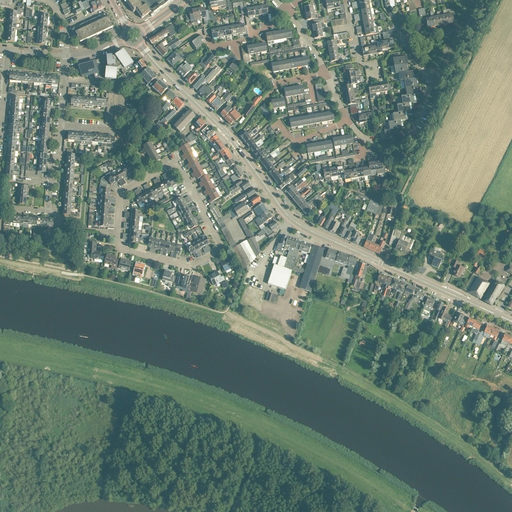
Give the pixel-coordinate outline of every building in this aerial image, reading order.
[(90,0),(85,0),(72,6),(77,15),(89,8),(91,14),(94,13),(105,8),(104,7),(103,8),(99,0),(91,0),(90,0)] [(124,0),(133,12),(136,10),(139,15),(142,19),(144,17),(149,13),(151,15),(154,13),(162,7),(161,6),(165,3),(166,4),(171,0),(124,0)] [(209,0),(206,1),(207,5),(210,5),(211,8),(218,7),(216,0),(209,0)] [(223,8),(228,7),(229,11),(232,10),(231,6),(229,6),(227,0),(225,1),(224,0),(216,0),(218,7),(222,6),(223,8)] [(324,9),(324,11),(325,16),(328,16),(328,12),(331,12),(331,9),(334,9),(332,0),(326,1),(327,9),(324,9)] [(338,0),(334,0),(332,0),(334,9),(336,8),(337,11),(340,10),(341,14),(344,13),(343,6),(343,5),(340,5),(338,0)] [(61,5),(64,11),(68,9),(69,8),(66,2),(61,5)] [(262,7),(260,7),(261,15),(262,15),(262,16),(266,15),(265,14),(268,14),(268,12),(271,11),(269,4),(268,3),(266,4),(266,6),(262,7)] [(304,7),(305,14),(314,12),(316,12),(316,10),(315,6),(304,7)] [(247,7),(243,8),(245,14),(248,13),(248,18),(249,17),(250,18),(253,18),(253,17),(255,16),(253,8),(247,9),(247,7)] [(204,8),(198,9),(200,19),(204,18),(204,21),(210,20),(209,14),(208,13),(205,14),(204,8)] [(8,14),(8,18),(19,19),(19,18),(17,18),(17,15),(20,15),(21,9),(18,9),(18,12),(10,11),(10,14),(8,14)] [(193,13),(189,14),(190,16),(191,21),(192,23),(197,22),(196,19),(200,19),(198,9),(192,11),(193,13)] [(354,15),(354,18),(371,15),(370,9),(361,10),(362,14),(354,15)] [(452,10),(445,11),(446,15),(445,15),(447,24),(454,23),(452,14),(453,14),(452,10)] [(444,15),(440,16),(439,16),(441,25),(447,24),(445,15),(446,15),(445,11),(443,11),(444,15)] [(213,12),(208,13),(209,14),(210,20),(212,20),(216,19),(215,18),(218,17),(218,16),(216,16),(216,17),(214,17),(213,12)] [(314,12),(305,14),(307,21),(312,20),(313,23),(317,22),(318,22),(326,20),(325,17),(318,18),(317,15),(315,15),(314,12)] [(438,17),(433,17),(433,18),(434,27),(441,25),(439,16),(440,16),(439,12),(437,12),(438,17)] [(74,38),(78,38),(80,43),(113,27),(106,13),(73,29),(74,30),(72,30),(74,35),(74,38)] [(431,13),(431,18),(426,19),(428,28),(434,27),(433,18),(433,17),(433,13),(431,13)] [(363,23),(374,21),(372,21),(372,18),(374,18),(375,17),(374,15),(371,15),(354,18),(355,22),(363,20),(363,23)] [(317,25),(312,26),(313,32),(322,30),(321,28),(324,27),(323,24),(327,23),(326,20),(318,22),(318,24),(317,25)] [(357,31),(373,28),(372,22),(374,22),(374,21),(363,23),(364,26),(356,28),(357,31)] [(239,25),(237,26),(238,34),(239,34),(240,35),(243,34),(243,33),(245,33),(244,24),(239,25)] [(365,33),(366,36),(379,33),(378,27),(373,28),(357,31),(357,34),(365,33)] [(224,28),(218,29),(219,38),(220,37),(220,39),(224,38),(223,37),(226,36),(224,28)] [(166,29),(149,40),(152,44),(154,47),(158,44),(156,42),(169,34),(166,29)] [(322,30),(313,32),(314,39),(325,37),(325,33),(322,33),(322,30)] [(388,32),(385,32),(388,49),(395,48),(393,40),(393,39),(393,38),(389,38),(389,35),(391,35),(391,31),(388,32)] [(200,35),(191,41),(192,43),(197,50),(203,44),(201,41),(204,40),(202,37),(200,35)] [(159,53),(163,57),(167,53),(181,44),(177,38),(167,45),(168,46),(165,48),(159,53)] [(374,40),(376,54),(382,53),(382,50),(381,45),(380,42),(381,45),(377,46),(377,42),(374,42),(374,40)] [(327,43),(328,49),(339,47),(338,41),(335,41),(327,43)] [(361,45),(363,56),(370,55),(368,48),(365,48),(364,42),(361,42),(362,44),(361,45)] [(156,48),(159,53),(165,48),(161,43),(160,45),(156,48)] [(339,47),(328,49),(329,56),(338,54),(337,52),(340,51),(340,50),(339,47)] [(133,64),(133,63),(123,50),(115,56),(115,57),(112,57),(112,59),(110,59),(107,59),(108,68),(106,68),(105,79),(116,80),(117,70),(121,70),(124,74),(131,69),(129,67),(133,64)] [(231,52),(227,58),(231,62),(235,57),(236,56),(232,53),(231,52)] [(167,61),(173,67),(178,62),(180,64),(183,60),(181,58),(181,59),(175,53),(167,61)] [(338,54),(329,56),(331,62),(341,60),(341,56),(340,54),(338,54)] [(394,59),(392,59),(393,67),(408,64),(406,56),(400,57),(400,54),(393,56),(394,59)] [(205,64),(207,66),(214,57),(213,56),(209,56),(204,63),(205,64)] [(135,70),(136,72),(138,71),(139,71),(146,65),(142,60),(134,66),(137,69),(135,70)] [(83,64),(79,65),(80,70),(81,70),(82,73),(81,73),(83,77),(87,76),(87,75),(93,73),(95,79),(99,77),(101,76),(100,71),(98,71),(97,69),(101,68),(99,63),(98,63),(97,61),(93,62),(93,63),(84,66),(83,64)] [(239,68),(233,63),(228,69),(234,74),(239,68)] [(395,74),(409,71),(408,64),(393,67),(391,67),(392,75),(395,74)] [(177,71),(184,78),(191,70),(187,66),(185,67),(183,65),(180,67),(177,71)] [(196,83),(192,87),(197,91),(200,87),(202,86),(206,82),(209,84),(222,70),(218,67),(215,70),(211,75),(209,73),(205,77),(203,75),(196,83)] [(150,86),(151,85),(152,85),(154,87),(158,82),(154,79),(156,78),(148,68),(145,71),(140,75),(148,84),(146,86),(148,88),(147,89),(148,90),(149,89),(151,87),(150,86)] [(347,73),(348,79),(359,77),(359,75),(359,74),(359,71),(347,73)] [(409,71),(395,74),(395,75),(396,82),(403,81),(414,79),(413,75),(410,76),(409,71)] [(185,80),(190,85),(200,75),(197,73),(195,75),(193,72),(185,80)] [(124,75),(116,80),(121,84),(127,79),(124,75)] [(348,79),(349,85),(349,86),(352,85),(357,84),(356,81),(360,80),(360,79),(362,79),(362,77),(359,77),(348,79)] [(403,81),(405,88),(419,86),(418,82),(415,83),(414,79),(403,81)] [(162,94),(165,96),(169,92),(166,90),(168,89),(159,81),(158,82),(154,87),(152,85),(151,85),(154,89),(161,96),(162,94)] [(198,92),(205,100),(213,92),(206,85),(198,92)] [(381,85),(375,86),(376,94),(379,93),(380,97),(383,97),(381,85)] [(419,86),(405,88),(406,96),(415,94),(415,95),(420,94),(420,93),(420,90),(419,86)] [(164,102),(160,108),(165,112),(171,104),(169,103),(170,102),(170,101),(171,99),(172,100),(173,100),(176,97),(170,91),(169,92),(165,96),(162,100),(164,102)] [(346,93),(347,99),(354,98),(354,94),(358,93),(358,91),(346,93)] [(214,101),(211,105),(217,111),(220,108),(226,102),(228,103),(233,96),(228,92),(223,98),(221,99),(220,100),(220,99),(218,98),(214,101)] [(207,101),(210,104),(217,97),(214,94),(207,101)] [(228,103),(231,105),(238,96),(235,94),(228,103)] [(406,96),(401,97),(402,105),(411,103),(410,103),(416,102),(415,98),(415,95),(415,94),(406,96)] [(256,106),(262,98),(259,96),(257,98),(256,98),(252,103),(256,106)] [(173,101),(171,103),(179,110),(184,104),(177,97),(173,101)] [(350,105),(350,108),(356,107),(356,104),(360,103),(359,101),(355,101),(354,98),(347,99),(348,105),(350,105)] [(402,105),(396,106),(398,113),(406,111),(406,112),(412,111),(412,110),(411,106),(411,103),(402,105)] [(247,110),(244,115),(247,117),(254,108),(250,104),(246,109),(247,110)] [(228,106),(220,114),(224,118),(229,113),(232,110),(228,106)] [(270,114),(262,106),(260,108),(259,109),(264,113),(268,116),(270,114)] [(225,119),(230,125),(234,122),(233,121),(234,120),(235,122),(241,116),(234,109),(225,119)] [(168,114),(164,118),(167,121),(176,112),(174,110),(169,115),(168,114)] [(173,126),(177,129),(180,133),(195,117),(188,110),(173,126)] [(358,114),(355,115),(356,123),(359,122),(360,123),(366,122),(364,110),(361,111),(362,115),(358,116),(358,114)] [(367,110),(364,110),(366,122),(372,121),(371,113),(367,114),(367,110)] [(398,113),(392,114),(393,122),(402,120),(408,119),(407,118),(407,114),(406,112),(406,111),(398,113)] [(200,119),(197,123),(195,125),(198,127),(195,130),(197,132),(200,129),(200,130),(205,124),(200,119)] [(393,122),(388,123),(388,125),(389,130),(398,129),(403,128),(403,126),(402,122),(402,120),(393,122)] [(215,134),(207,126),(202,132),(206,136),(203,139),(204,140),(207,138),(209,140),(215,134)] [(242,140),(243,139),(257,128),(256,129),(254,126),(250,129),(251,130),(247,133),(248,134),(247,134),(245,131),(239,135),(242,140)] [(256,129),(243,139),(246,143),(250,140),(251,139),(249,136),(250,135),(251,135),(253,134),(254,135),(258,132),(257,130),(256,129)] [(383,131),(380,132),(381,140),(385,139),(399,137),(398,134),(398,130),(398,129),(389,130),(383,131)] [(65,140),(74,141),(75,132),(71,132),(71,133),(69,133),(69,134),(66,134),(65,140)] [(246,144),(249,148),(255,144),(257,143),(261,139),(264,136),(260,132),(259,134),(261,136),(255,141),(255,140),(253,142),(252,140),(246,144)] [(196,140),(191,134),(185,140),(188,144),(191,142),(191,143),(196,140)] [(105,136),(104,147),(107,147),(107,143),(114,144),(115,137),(112,137),(112,135),(107,135),(107,136),(105,136)] [(211,158),(220,152),(225,148),(216,135),(212,138),(210,140),(211,142),(215,148),(213,149),(216,154),(211,158)] [(261,139),(249,148),(253,152),(253,153),(259,149),(256,145),(257,144),(258,145),(260,143),(262,141),(261,139)] [(142,150),(143,152),(153,147),(150,142),(143,146),(145,148),(142,150)] [(182,150),(183,152),(190,149),(188,144),(178,149),(179,152),(182,150)] [(253,153),(256,157),(265,150),(269,147),(268,146),(262,150),(263,151),(261,152),(259,149),(253,153)] [(147,153),(148,155),(155,151),(153,147),(143,152),(144,154),(147,153)] [(260,161),(266,157),(265,157),(263,154),(264,153),(265,154),(267,152),(272,149),(270,147),(269,147),(265,150),(263,152),(262,153),(256,157),(259,162),(260,161)] [(220,152),(211,158),(213,160),(220,156),(219,155),(221,154),(223,157),(229,153),(226,148),(225,148),(220,152)] [(260,161),(264,166),(270,162),(271,161),(274,159),(281,153),(279,150),(278,148),(273,152),(270,154),(272,157),(270,159),(269,158),(268,160),(266,157),(260,161)] [(182,156),(183,158),(193,153),(190,149),(183,152),(184,155),(182,156)] [(147,159),(148,161),(158,156),(155,151),(148,155),(150,157),(147,159)] [(187,159),(188,161),(195,157),(193,153),(183,158),(184,160),(187,159)] [(223,157),(226,162),(226,163),(233,159),(229,153),(223,157)] [(158,156),(148,161),(149,163),(152,162),(153,164),(160,160),(158,156)] [(187,165),(188,167),(198,162),(195,157),(188,161),(189,164),(187,165)] [(376,157),(374,157),(375,162),(376,171),(377,174),(385,173),(384,169),(386,169),(385,161),(382,162),(382,161),(377,162),(376,157)] [(367,158),(369,167),(370,172),(376,171),(375,162),(371,163),(370,158),(367,158)] [(220,166),(216,168),(218,171),(222,169),(225,166),(226,167),(228,168),(235,163),(233,159),(226,163),(226,162),(220,166)] [(271,176),(271,175),(277,171),(285,164),(283,161),(278,165),(279,166),(277,168),(277,169),(276,170),(273,166),(267,171),(268,171),(267,171),(271,176)] [(192,168),(193,170),(200,166),(198,162),(188,167),(189,169),(192,168)] [(267,171),(273,166),(270,162),(264,166),(267,171)] [(125,165),(130,175),(132,173),(133,174),(135,173),(130,163),(125,165)] [(341,176),(344,175),(343,167),(338,168),(338,163),(335,163),(336,168),(338,179),(342,179),(341,176)] [(362,163),(363,168),(365,181),(372,180),(370,172),(369,167),(365,168),(364,163),(362,163)] [(331,181),(338,179),(336,168),(332,169),(331,164),(329,164),(329,169),(331,178),(331,181)] [(355,165),(356,170),(358,178),(361,177),(362,181),(365,181),(363,168),(359,169),(358,164),(355,165)] [(125,165),(120,168),(121,170),(125,178),(128,177),(128,176),(130,175),(125,165)] [(325,165),(322,165),(325,182),(331,181),(331,178),(329,169),(325,170),(325,165)] [(351,179),(352,183),(358,182),(358,178),(356,170),(352,170),(351,165),(349,166),(350,171),(351,179)] [(192,174),(193,176),(203,171),(200,166),(193,170),(194,173),(192,174)] [(236,174),(233,176),(230,178),(234,183),(244,176),(238,166),(233,170),(235,173),(236,174)] [(345,180),(351,179),(350,171),(346,171),(345,166),(343,167),(344,175),(345,180)] [(115,170),(120,180),(123,178),(124,179),(125,178),(121,170),(120,168),(116,170),(115,170)] [(304,168),(296,175),(299,178),(306,171),(304,168)] [(275,180),(278,184),(284,180),(282,178),(291,171),(289,169),(284,173),(284,172),(275,180)] [(115,170),(110,173),(116,184),(119,182),(118,181),(120,180),(115,170)] [(196,177),(198,179),(205,175),(203,171),(193,176),(194,178),(196,177)] [(275,172),(271,175),(273,178),(275,180),(284,172),(283,171),(280,173),(281,174),(280,175),(277,171),(275,172)] [(101,180),(102,181),(104,183),(107,185),(107,184),(106,184),(109,182),(111,185),(114,184),(114,185),(116,184),(110,173),(106,175),(106,176),(102,178),(101,180)] [(199,183),(200,185),(210,180),(207,175),(200,179),(201,182),(199,183)] [(170,177),(168,179),(172,187),(177,185),(173,177),(171,179),(170,177)] [(278,186),(281,190),(285,187),(292,182),(288,177),(284,180),(278,184),(279,185),(278,186)] [(166,182),(163,183),(164,185),(165,185),(167,190),(169,189),(170,191),(173,189),(172,187),(168,179),(165,180),(166,182)] [(102,195),(111,195),(111,192),(110,192),(110,189),(106,189),(107,185),(104,183),(102,181),(101,180),(100,189),(99,193),(102,194),(102,195)] [(204,186),(205,188),(212,184),(210,180),(200,185),(201,188),(204,186)] [(236,185),(232,188),(234,190),(237,188),(243,184),(240,180),(236,182),(234,184),(236,185)] [(285,191),(289,195),(299,185),(303,182),(302,180),(293,187),(292,186),(285,191)] [(247,181),(237,188),(223,197),(224,199),(231,195),(231,196),(239,191),(243,188),(244,190),(251,186),(247,181)] [(289,195),(292,199),(298,193),(297,191),(301,188),(302,189),(306,185),(307,184),(305,181),(304,182),(303,182),(299,185),(289,195)] [(161,183),(158,184),(163,192),(164,194),(169,192),(167,190),(165,185),(164,185),(163,183),(161,184),(161,183)] [(156,187),(154,188),(158,195),(163,192),(158,184),(155,185),(156,187)] [(204,192),(205,194),(215,189),(212,184),(205,188),(206,191),(204,192)] [(151,188),(148,189),(153,198),(158,195),(154,188),(152,189),(151,188)] [(147,192),(144,193),(148,200),(153,198),(148,189),(146,191),(147,192)] [(209,195),(210,197),(217,193),(215,189),(205,194),(206,196),(209,195)] [(252,189),(234,201),(236,204),(242,200),(247,196),(249,198),(256,193),(252,189)] [(293,199),(296,203),(310,191),(308,189),(300,196),(299,194),(293,199)] [(296,203),(299,207),(305,202),(304,200),(311,193),(310,191),(296,203)] [(142,193),(139,194),(144,203),(148,200),(144,193),(142,194),(142,193)] [(217,193),(210,197),(211,200),(209,201),(210,203),(220,198),(217,193)] [(137,197),(133,200),(133,204),(137,202),(139,206),(140,208),(145,206),(144,203),(139,194),(136,196),(137,197)] [(300,208),(303,211),(320,196),(319,194),(307,204),(306,202),(300,208)] [(244,203),(234,210),(237,216),(238,217),(261,201),(257,196),(250,200),(252,203),(246,207),(244,203)] [(320,196),(303,211),(305,215),(312,209),(311,208),(313,206),(315,209),(321,204),(319,202),(318,203),(318,202),(322,198),(320,196)] [(178,206),(186,201),(185,199),(183,199),(182,197),(172,202),(175,207),(178,206)] [(366,211),(376,214),(377,212),(379,205),(380,202),(371,198),(370,201),(369,202),(366,211)] [(186,201),(178,206),(180,211),(187,207),(186,205),(188,204),(186,201)] [(208,207),(213,215),(219,211),(216,206),(217,205),(218,204),(216,202),(208,207)] [(400,209),(405,210),(408,212),(410,205),(402,202),(400,209)] [(263,204),(254,210),(260,217),(268,212),(263,204)] [(323,227),(328,230),(334,219),(332,218),(332,217),(334,218),(339,209),(331,204),(329,208),(332,211),(327,220),(325,223),(323,227)] [(180,211),(178,212),(181,216),(183,215),(191,211),(190,208),(188,209),(187,207),(180,211)] [(62,208),(62,212),(63,212),(63,215),(70,215),(70,216),(74,217),(75,213),(71,213),(71,209),(62,208)] [(183,215),(185,220),(193,216),(191,214),(193,213),(191,211),(183,215)] [(213,215),(217,221),(221,218),(223,217),(219,211),(213,215)] [(243,217),(244,220),(253,214),(251,212),(243,217)] [(260,217),(255,221),(259,227),(262,225),(268,220),(272,218),(268,212),(260,218),(260,217)] [(317,224),(321,227),(327,216),(325,215),(323,218),(321,217),(317,224)] [(185,220),(188,225),(197,220),(195,217),(194,218),(193,216),(185,220)] [(220,227),(225,224),(223,222),(221,218),(217,221),(220,227)] [(188,225),(191,230),(198,226),(197,224),(198,223),(197,220),(188,225)] [(275,221),(271,224),(263,230),(268,236),(267,236),(269,238),(275,234),(272,231),(279,227),(275,221)] [(329,231),(335,234),(337,228),(338,229),(339,225),(333,222),(329,231)] [(338,235),(344,238),(347,232),(347,230),(345,229),(346,227),(342,225),(340,230),(340,231),(338,235)] [(261,230),(260,228),(257,229),(255,226),(250,229),(254,235),(261,230)] [(345,238),(344,238),(349,241),(352,234),(354,231),(355,229),(349,226),(347,230),(347,232),(348,232),(347,234),(345,238)] [(393,229),(389,245),(391,246),(392,244),(394,245),(396,246),(395,249),(405,253),(407,249),(411,250),(413,244),(409,243),(410,241),(406,239),(405,241),(403,240),(403,241),(400,240),(401,235),(402,232),(398,231),(393,229)] [(349,241),(358,245),(361,238),(358,237),(360,234),(354,231),(352,234),(349,241)] [(252,234),(248,236),(250,239),(247,240),(250,245),(256,257),(262,251),(256,240),(254,238),(252,234)] [(276,251),(282,253),(285,246),(288,237),(283,235),(280,244),(278,243),(276,251)] [(364,248),(368,250),(371,243),(369,242),(372,237),(369,236),(367,241),(366,241),(364,248)] [(202,240),(201,240),(205,248),(208,247),(208,245),(210,244),(206,237),(202,240)] [(274,265),(269,279),(268,284),(286,290),(292,271),(292,270),(294,266),(295,261),(297,255),(299,250),(302,242),(288,237),(285,246),(282,253),(283,253),(284,249),(289,251),(287,258),(281,256),(277,266),(274,265)] [(201,240),(196,243),(200,250),(202,248),(203,250),(205,248),(201,240)] [(375,252),(379,255),(385,243),(382,241),(379,247),(378,246),(375,252)] [(190,242),(190,243),(196,254),(199,252),(198,251),(200,250),(196,243),(191,245),(190,242)] [(247,247),(244,242),(240,244),(251,263),(256,257),(250,245),(247,247)] [(311,245),(302,242),(299,250),(308,253),(311,245)] [(85,243),(84,255),(88,255),(88,258),(95,259),(94,262),(102,263),(104,257),(100,257),(100,252),(95,252),(96,244),(85,243)] [(185,245),(188,250),(191,255),(193,253),(194,255),(196,254),(190,243),(185,245)] [(368,250),(375,252),(378,246),(371,243),(368,250)] [(251,263),(240,244),(236,246),(232,249),(243,270),(251,263)] [(307,264),(306,267),(305,269),(304,274),(303,275),(299,289),(311,292),(325,249),(313,245),(310,256),(307,264)] [(325,258),(348,266),(349,266),(350,263),(347,262),(348,262),(347,262),(349,256),(329,248),(325,258)] [(432,266),(438,269),(440,263),(442,264),(444,260),(444,259),(444,258),(444,257),(443,256),(443,255),(442,255),(442,254),(441,253),(441,252),(430,250),(428,258),(432,259),(432,260),(433,260),(433,261),(432,266)] [(479,250),(476,255),(483,259),(486,254),(479,250)] [(112,265),(111,268),(116,270),(118,261),(115,260),(116,258),(107,255),(105,264),(112,265)] [(346,274),(351,275),(354,268),(352,267),(353,265),(355,266),(358,259),(350,255),(348,260),(348,262),(347,262),(350,263),(349,266),(348,266),(346,274)] [(230,258),(227,260),(221,263),(225,271),(226,271),(225,271),(232,267),(232,268),(235,266),(230,258)] [(119,268),(129,271),(131,262),(125,261),(125,260),(121,259),(119,268)] [(454,260),(453,262),(451,267),(455,268),(452,275),(459,278),(463,268),(457,265),(459,262),(454,260)] [(135,282),(149,286),(151,280),(142,278),(144,271),(143,271),(143,269),(144,270),(145,266),(136,263),(132,276),(136,277),(135,282)] [(358,268),(352,286),(355,287),(362,290),(364,284),(358,282),(359,281),(360,278),(363,269),(365,264),(360,263),(358,268)] [(294,266),(292,270),(304,274),(305,269),(294,266)] [(166,282),(165,283),(169,284),(168,286),(173,288),(176,278),(172,277),(172,278),(171,277),(172,273),(165,271),(162,281),(166,282)] [(215,274),(209,277),(214,286),(225,280),(221,274),(219,275),(217,272),(214,273),(215,274)] [(249,273),(246,281),(245,285),(249,286),(253,274),(249,273)] [(384,285),(387,277),(380,274),(376,282),(384,285)] [(180,275),(176,287),(183,289),(182,292),(187,293),(189,285),(186,284),(188,277),(180,275)] [(382,296),(381,299),(384,300),(385,297),(386,295),(387,293),(387,292),(388,289),(389,287),(392,279),(387,277),(384,285),(386,286),(385,288),(384,292),(382,296)] [(469,292),(480,299),(489,284),(478,277),(469,292)] [(192,291),(192,292),(194,293),(195,290),(202,292),(205,280),(195,278),(194,283),(193,286),(192,289),(192,291)] [(390,287),(393,289),(396,280),(392,278),(392,279),(389,287),(388,289),(387,292),(389,293),(390,290),(389,290),(390,287)] [(395,294),(397,291),(401,282),(396,280),(393,289),(395,289),(393,293),(395,294)] [(495,281),(483,301),(491,306),(497,297),(498,297),(504,286),(495,281)] [(401,282),(397,291),(400,293),(397,299),(399,301),(403,293),(407,285),(401,282)] [(408,285),(405,291),(404,294),(408,296),(409,294),(411,295),(408,303),(407,303),(404,309),(409,311),(413,301),(418,290),(408,285)] [(426,293),(418,290),(413,301),(415,302),(417,298),(422,301),(426,293)] [(266,300),(274,303),(277,296),(268,293),(266,300)] [(428,298),(423,310),(430,313),(435,301),(428,298)] [(434,321),(433,323),(435,324),(443,305),(439,303),(436,310),(438,310),(435,316),(433,316),(431,319),(434,321)] [(450,321),(451,321),(453,317),(446,314),(448,309),(444,307),(439,318),(446,322),(444,327),(447,329),(450,321)] [(464,316),(457,313),(454,322),(453,322),(454,322),(463,326),(465,320),(463,319),(464,316)] [(469,326),(473,327),(475,321),(469,318),(465,327),(468,328),(469,326)] [(475,321),(473,327),(476,329),(475,331),(478,333),(482,324),(475,321)] [(487,334),(491,335),(493,329),(487,326),(483,335),(486,336),(487,334)] [(493,329),(491,335),(494,337),(493,339),(496,341),(500,332),(493,329)] [(507,346),(508,343),(511,337),(505,334),(500,344),(507,346)]
